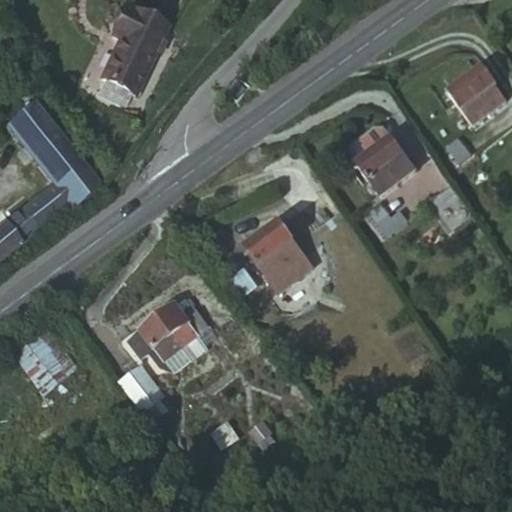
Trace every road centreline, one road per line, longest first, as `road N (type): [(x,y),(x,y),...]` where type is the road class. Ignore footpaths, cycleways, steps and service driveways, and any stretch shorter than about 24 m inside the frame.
road 1 (secondary): [(464,0),(329,95),(181,184)]
road 2 (secondary): [(181,184),(0,321)]
road 3 (residential): [(181,184),(248,77),(311,0)]
